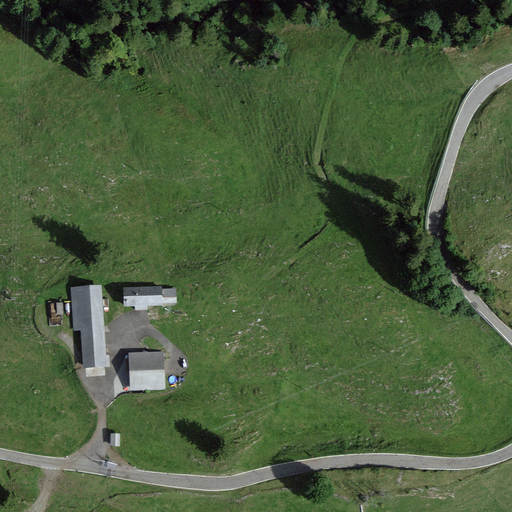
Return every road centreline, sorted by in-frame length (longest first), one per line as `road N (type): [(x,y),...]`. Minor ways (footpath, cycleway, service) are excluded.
road 1 (secondary): [(0,454),(219,483),(344,461),(465,463),(511,450)]
road 2 (secondary): [(511,338),(463,288),(433,229),(474,100),(511,71)]
